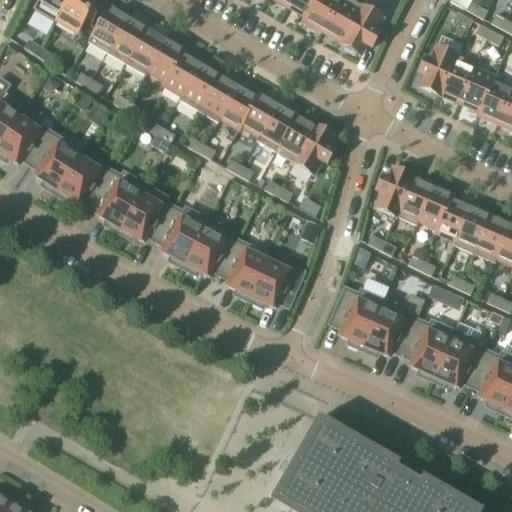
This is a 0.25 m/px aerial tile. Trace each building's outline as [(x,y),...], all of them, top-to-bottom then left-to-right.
[(56,23),(69,0),(41,0),(35,10),(56,23)] [(69,0),(56,23),(76,35),(85,20),(90,23),(98,9),(93,6),(96,0),(69,0)] [(270,0),(287,9),(291,0),(270,0)] [(303,24),(317,0),(291,0),(287,9),(305,20),(303,23),(303,24)] [(322,35),(342,0),(341,0),(340,1),(338,0),(317,0),(303,24),(322,35)] [(340,47),(362,9),(347,0),(342,0),(322,35),(340,45),(339,46),(340,47)] [(482,22),(487,14),(471,6),(467,14),(482,22)] [(106,57),(128,20),(108,8),(87,45),(106,57)] [(362,9),(340,47),(360,58),(366,47),(371,50),(379,36),(374,34),(382,20),(362,9)] [(468,32),(472,24),(456,15),(452,23),(468,32)] [(501,32),(506,24),(495,17),(490,26),(501,32)] [(125,68),(146,31),(128,20),(106,57),(125,68)] [(511,26),(506,24),(501,32),(511,38),(511,26)] [(486,43),(491,34),(480,28),(475,37),(486,43)] [(143,79),(165,42),(146,31),(125,68),(143,79)] [(491,34),(486,43),(498,49),(503,40),(491,34)] [(162,89),(184,53),(165,42),(143,79),(144,79),(147,75),(164,85),(162,88),(162,89)] [(34,58),(40,50),(28,43),(23,51),(34,58)] [(438,98),(456,58),(435,49),(429,64),(424,61),(418,76),(423,78),(418,90),(438,98)] [(40,50),(34,58),(46,65),(51,57),(40,50)] [(179,104),(200,67),(182,56),(184,53),(162,89),(181,99),(178,104),(179,104)] [(459,106),(476,67),(456,58),(438,98),(439,99),(440,98),(459,106)] [(197,115),(219,78),(200,67),(179,104),(197,115)] [(477,118),(494,80),(475,71),(477,67),(476,67),(459,106),(478,114),(476,118),(477,118)] [(86,91),(91,82),(80,76),(75,84),(86,91)] [(216,126),(238,89),(219,78),(197,115),(216,126)] [(48,79),(42,89),(46,93),(55,91),(58,86),(48,79)] [(497,127),(511,92),(511,90),(511,92),(493,84),(495,80),(494,80),(477,118),(497,127)] [(91,82),(86,91),(97,98),(102,89),(91,82)] [(237,133),(259,96),(258,96),(256,99),(238,89),(216,126),(217,126),(219,122),(237,133)] [(511,133),(511,92),(497,127),(511,133)] [(256,144),(277,107),(259,96),(237,133),(238,133),(240,130),(257,140),(255,144),(256,144)] [(79,97),(73,107),(83,114),(90,103),(79,97)] [(0,145),(23,112),(3,98),(0,102),(0,101),(0,145)] [(123,113),(128,105),(117,98),(112,107),(123,113)] [(128,105),(123,113),(134,120),(139,111),(128,105)] [(274,155),(296,118),(277,107),(256,144),(274,155)] [(29,168),(50,136),(38,128),(36,132),(19,121),(24,113),(23,112),(0,145),(0,161),(5,165),(7,162),(15,167),(19,161),(29,168)] [(293,166),(315,128),(314,128),(314,129),(296,118),(274,155),(293,166)] [(158,141),(163,132),(151,125),(146,134),(155,139),(158,141)] [(123,126),(119,132),(120,137),(126,140),(131,132),(123,126)] [(315,128),(293,166),(312,178),(320,164),(325,167),(333,153),(328,150),(335,140),(315,128)] [(168,147),(169,147),(174,138),(163,132),(158,141),(168,147)] [(54,197),(78,160),(59,148),(62,144),(50,136),(29,168),(39,174),(35,180),(43,185),(41,189),(54,197)] [(155,139),(150,147),(163,155),(168,147),(158,141),(155,139)] [(198,157),(203,148),(192,142),(187,151),(198,157)] [(169,148),(163,158),(170,161),(173,156),(176,151),(169,148)] [(203,148),(198,157),(209,163),(214,154),(203,148)] [(91,207),(110,175),(99,167),(96,172),(78,160),(54,197),(67,205),(69,202),(77,207),(81,201),(91,207)] [(236,178),(241,169),(230,163),(225,172),(236,178)] [(199,167),(193,177),(204,183),(209,172),(199,167)] [(241,169),(236,178),(247,184),(252,175),(241,169)] [(395,220),(412,179),(391,170),(387,181),(381,179),(375,194),(380,196),(374,211),(395,220)] [(117,235),(144,189),(123,176),(120,181),(110,175),(91,207),(101,213),(98,220),(106,224),(103,228),(117,235)] [(415,228),(432,189),(412,181),(413,179),(412,179),(395,220),(415,228)] [(274,199),(279,190),(268,184),(263,193),(274,199)] [(154,244),(173,211),(163,205),(165,201),(144,189),(117,235),(130,243),(132,240),(140,244),(144,238),(154,244)] [(435,236),(451,197),(432,189),(415,228),(417,224),(436,232),(434,236),(435,236)] [(279,190),(274,199),(287,206),(292,197),(279,190)] [(453,249),(470,210),(451,201),(452,198),(451,197),(435,236),(454,244),(452,249),(453,249)] [(473,258),(490,218),(470,210),(453,249),(473,258)] [(182,271),(207,223),(185,212),(183,216),(173,211),(154,244),(165,250),(162,256),(170,260),(168,264),(182,271)] [(493,266),(510,227),(490,218),(473,258),(493,266)] [(207,223),(182,271),(195,278),(197,275),(205,279),(209,273),(219,278),(236,244),(226,239),(229,235),(207,223)] [(308,225),(300,241),(311,247),(319,231),(308,225)] [(511,227),(510,227),(493,266),(493,267),(495,262),(511,269),(511,227)] [(379,254),(384,245),(371,238),(366,247),(379,254)] [(248,304),(267,264),(247,254),(249,250),(236,244),(219,278),(230,284),(227,290),(236,294),(234,298),(248,304)] [(384,245),(379,254),(390,260),(395,251),(384,245)] [(418,274),(423,265),(411,259),(407,268),(418,274)] [(267,264),(248,304),(262,311),(264,307),(272,311),(275,305),(287,310),(302,275),(289,269),(287,273),(267,264)] [(387,265),(381,275),(392,281),(398,270),(387,265)] [(423,265),(418,274),(430,279),(434,270),(423,265)] [(398,270),(392,281),(403,286),(408,275),(398,270)] [(458,293),(462,283),(450,278),(446,287),(458,293)] [(462,283),(458,293),(469,298),(473,289),(462,283)] [(432,288),(427,299),(438,303),(442,293),(432,288)] [(361,353),(383,304),(360,294),(358,298),(344,292),(329,327),(343,333),(340,340),(349,343),(347,347),(361,353)] [(497,311),(501,302),(489,296),(485,306),(497,311)] [(511,306),(501,302),(497,311),(509,316),(511,308),(511,306)] [(401,358),(416,323),(403,318),(405,313),(383,304),(361,353),(375,359),(377,356),(385,359),(388,353),(401,358)] [(488,314),(484,323),(497,328),(501,319),(488,314)] [(431,384),(453,335),(431,325),(429,329),(416,323),(401,358),(413,364),(410,370),(418,374),(417,378),(431,384)] [(502,324),(499,331),(502,332),(507,330),(509,327),(502,324)] [(470,389),(486,355),(471,348),(469,352),(450,344),(454,335),(453,335),(431,384),(445,390),(447,387),(455,390),(458,384),(470,389)] [(500,416),(511,390),(511,361),(501,357),(499,361),(486,355),(470,389),(483,395),(479,402),(488,405),(486,409),(500,416)] [(511,390),(500,416),(511,421),(511,390)] [(477,511),(421,479),(421,481),(424,483),(421,487),(392,470),(395,466),(398,468),(399,466),(318,420),(317,421),(320,423),(275,500),(295,511),(477,511)] [(0,511),(6,511),(11,504),(0,497),(0,511)]
